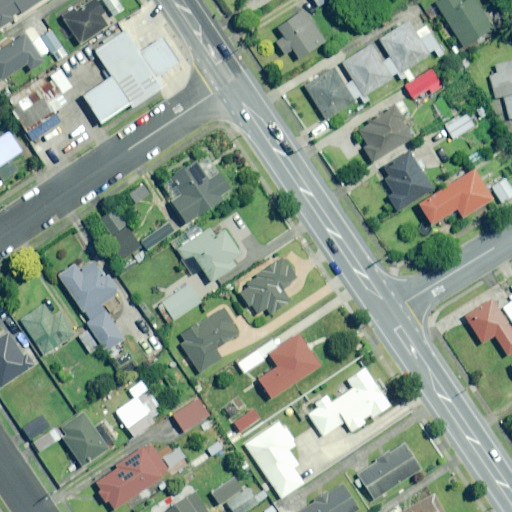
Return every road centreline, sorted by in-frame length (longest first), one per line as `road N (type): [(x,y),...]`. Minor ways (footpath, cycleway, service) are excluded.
road 1 (secondary): [(229,85),(391,310)]
road 2 (residential): [(0,237),(229,85)]
road 3 (secondary): [(391,310),(511,499)]
road 4 (residential): [(391,310),(511,237)]
